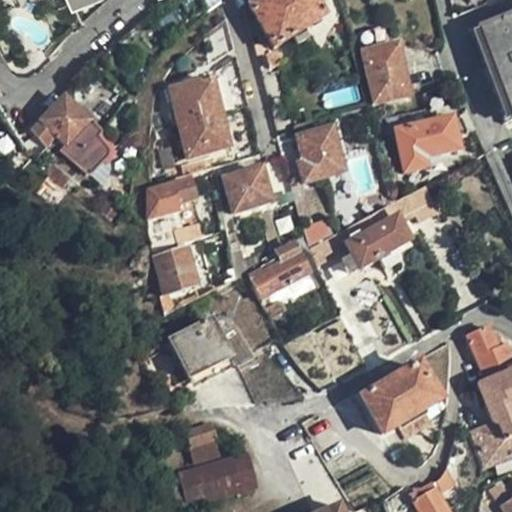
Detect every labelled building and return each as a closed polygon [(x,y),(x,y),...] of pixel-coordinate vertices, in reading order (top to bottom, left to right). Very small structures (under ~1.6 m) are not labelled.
[(176,0),(188,22),(210,10),(220,5),(218,0),(176,0)] [(273,50),(322,18),(309,0),(260,0),(248,9),(273,50)] [(511,17),(475,31),(509,123),(511,121),(511,17)] [(235,64),(224,20),(201,41),(208,70),(216,69),(235,64)] [(355,30),(368,106),(405,100),(396,47),(381,50),(376,24),(355,30)] [(35,43),(21,58),(35,72),(49,59),(35,43)] [(235,64),(216,69),(222,95),(241,89),(235,64)] [(168,93),(188,173),(206,168),(204,155),(227,148),(210,82),(168,93)] [(33,130),(45,146),(56,135),(65,146),(59,151),(87,179),(106,160),(106,153),(95,141),(99,137),(86,123),(88,120),(79,108),(75,110),(64,98),(62,100),(44,118),(33,130)] [(252,135),(247,113),(230,118),(235,139),(252,135)] [(457,152),(450,120),(394,132),(402,175),(424,169),(423,159),(457,152)] [(340,174),(328,131),(295,140),(301,164),(295,166),(300,184),(340,174)] [(268,204),(259,171),(223,182),(232,214),(268,204)] [(146,193),(144,228),(150,254),(176,246),(174,234),(180,232),(173,205),(193,200),(188,183),(146,193)] [(436,214),(421,187),(404,197),(419,224),(436,214)] [(385,207),(343,228),(344,230),(351,243),(374,231),(393,221),(385,207)] [(358,270),(364,267),(379,258),(394,249),(405,242),(394,221),(393,221),(374,231),(351,243),(346,247),(358,270)] [(312,266),(346,247),(351,243),(344,230),(303,251),(312,266)] [(176,246),(150,254),(160,297),(193,288),(186,252),(178,254),(176,246)] [(290,247),(267,259),(273,270),(261,277),(259,275),(247,281),(256,302),(305,277),(290,247)] [(394,249),(379,258),(385,270),(401,262),(394,249)] [(214,292),(234,281),(233,268),(209,274),(214,292)] [(187,380),(227,361),(210,323),(168,342),(187,380)] [(486,329),(465,339),(485,385),(476,389),(491,427),(471,435),(484,469),(507,463),(511,459),(511,364),(503,347),(497,349),(486,329)] [(232,370),(227,361),(187,380),(191,390),(232,370)] [(436,405),(416,370),(359,402),(378,438),(436,405)] [(194,439),(197,452),(216,447),(212,434),(194,439)] [(196,467),(219,460),(216,447),(197,452),(192,453),(196,467)] [(179,473),(191,510),(258,490),(246,453),(219,460),(196,467),(179,473)] [(445,511),(436,495),(452,487),(444,471),(443,475),(438,480),(428,488),(429,492),(397,511),(445,511)] [(511,511),(511,499),(499,508),(501,511),(511,511)]
